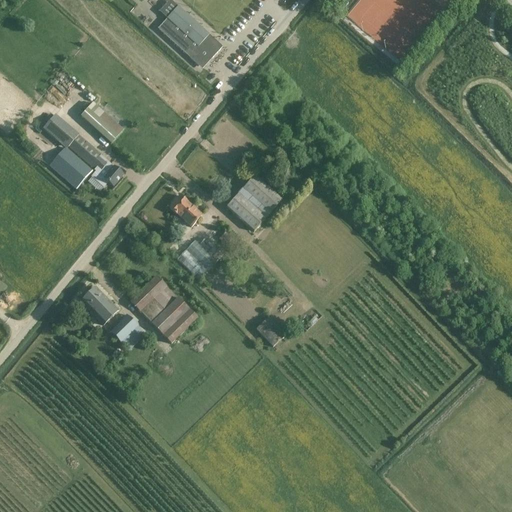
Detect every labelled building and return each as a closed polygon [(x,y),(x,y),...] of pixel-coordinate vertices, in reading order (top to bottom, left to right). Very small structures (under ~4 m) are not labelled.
[(177,8),(166,20),(157,30),(190,59),(197,59),(196,52),(190,46),(192,43),(198,48),(208,36),(177,8)] [(82,117),(113,145),(127,131),(96,102),(82,117)] [(55,115),(42,130),(58,144),(60,141),(91,167),(90,168),(96,173),(92,178),(104,189),(108,184),(113,188),(124,176),(114,167),(108,163),(109,162),(105,158),(89,144),(86,142),(55,115)] [(64,149),(49,167),(76,191),(93,172),(66,148),(64,149)] [(254,177),(226,209),(254,233),(282,201),(254,177)] [(180,197),(169,209),(192,228),(202,217),(180,197)] [(238,243),(227,232),(219,240),(229,251),(238,243)] [(199,281),(223,255),(206,239),(199,246),(195,242),(177,261),(199,281)] [(130,301),(174,345),(201,319),(157,274),(130,301)] [(118,312),(95,289),(81,303),(103,327),(118,312)] [(146,336),(126,316),(118,323),(120,325),(110,334),(129,353),(146,336)] [(255,330),(258,334),(270,345),(273,349),(280,342),(285,337),(268,319),(255,330)]
